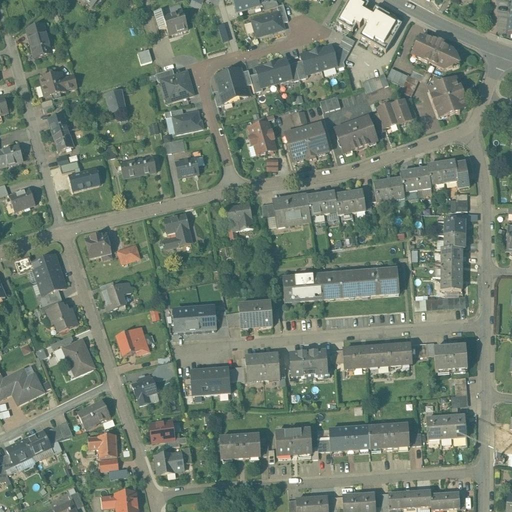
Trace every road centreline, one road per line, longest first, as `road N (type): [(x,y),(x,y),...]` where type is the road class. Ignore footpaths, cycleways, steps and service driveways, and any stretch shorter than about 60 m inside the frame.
road 1 (residential): [(485,472),(153,494)]
road 2 (residential): [(198,346),(483,322)]
road 3 (residential): [(234,192),(206,73),(320,33),(340,0)]
road 4 (residential): [(234,192),(363,169),(467,130)]
road 5 (residential): [(5,32),(62,232)]
road 6 (residential): [(62,232),(234,192)]
road 7 (residential): [(62,232),(114,385)]
road 8 (residential): [(484,270),(484,180),(467,130)]
road 9 (residential): [(114,385),(0,439)]
